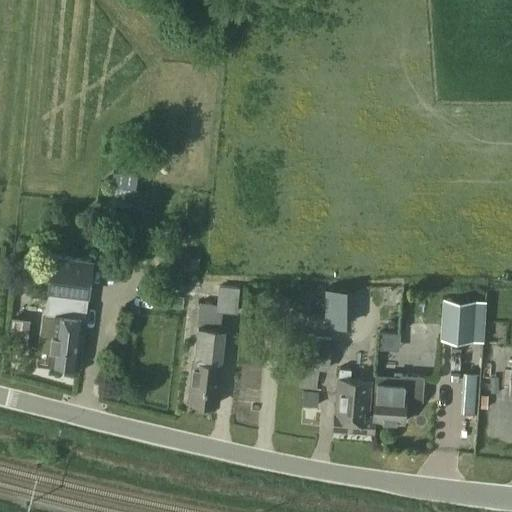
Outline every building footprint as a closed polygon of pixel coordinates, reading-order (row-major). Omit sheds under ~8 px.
[(119,172),(113,197),(133,201),(139,176),(119,172)] [(53,255),(46,312),(43,312),(37,360),(79,365),(92,260),(53,255)] [(216,360),(220,328),(222,311),(237,312),(239,288),(218,286),(217,304),(200,302),(190,400),(216,402),(221,361),(216,360)] [(325,288),(325,326),(348,326),(348,288),(325,288)] [(443,298),(441,338),(473,340),(475,300),(443,298)] [(305,336),(299,387),(318,390),(320,368),(328,369),(332,339),(305,336)] [(339,378),(338,378),(334,429),(372,432),(373,420),(373,416),(363,415),(363,408),(368,409),(370,380),(350,379),(350,369),(340,369),(339,378)] [(373,416),(373,420),(404,422),(406,399),(422,400),(424,376),(402,375),(401,377),(377,375),(375,392),(374,416),(373,416)] [(303,391),(302,405),(318,406),(318,392),(303,391)]
